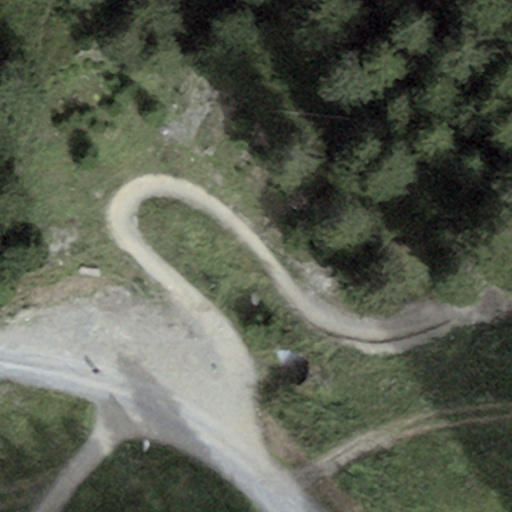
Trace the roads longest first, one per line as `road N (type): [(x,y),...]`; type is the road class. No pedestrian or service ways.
road 1 (track): [(124,403),(0,370)]
road 2 (track): [(311,511),(219,428)]
